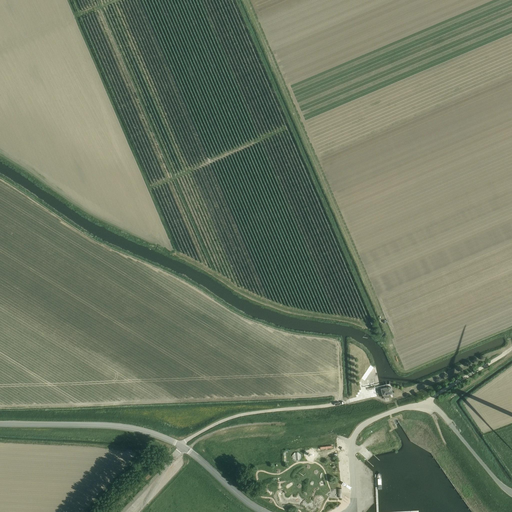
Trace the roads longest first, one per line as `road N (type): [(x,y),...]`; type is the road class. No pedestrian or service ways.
road 1 (unclassified): [(0,423),(106,424),(178,443)]
road 2 (unclassified): [(178,443),(241,414),(347,402)]
road 3 (unclassified): [(346,511),(354,501),(355,433),(381,415),(426,406)]
